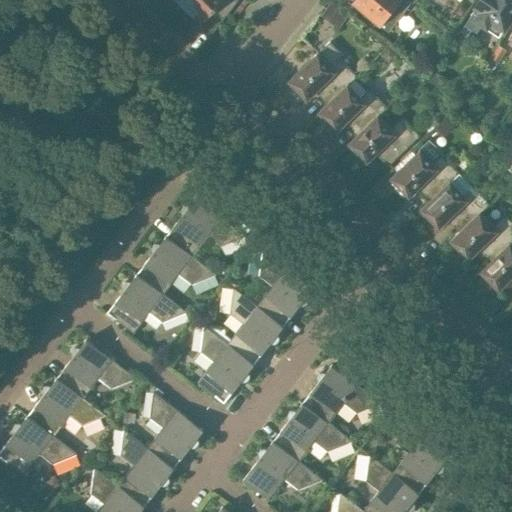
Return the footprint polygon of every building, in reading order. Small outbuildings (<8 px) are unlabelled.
[(189,0),(184,6),(200,22),(197,25),(209,37),(238,0),(189,0)] [(243,0),(236,10),(240,13),(249,1),(248,0),(243,0)] [(360,0),(371,8),(367,13),(381,25),(381,24),(390,30),(412,2),(410,0),(360,0)] [(463,21),(464,22),(458,31),(466,36),(472,27),(479,32),(484,25),(501,36),(506,29),(511,20),(511,0),(481,0),(477,6),(482,10),(477,17),(469,11),(463,21)] [(322,16),(337,28),(348,14),(333,3),(322,16)] [(462,17),(468,10),(461,5),(455,12),(462,17)] [(446,29),(442,37),(450,40),(454,32),(446,29)] [(348,83),(356,75),(339,58),(342,55),(328,42),(289,80),(308,99),(320,87),(324,90),(322,92),(330,101),(348,83)] [(500,45),(491,57),(499,62),(507,50),(500,45)] [(394,59),(399,55),(391,46),(382,54),(386,59),(394,59)] [(320,111),(338,130),(351,118),(354,121),(352,123),(360,131),(378,114),(386,106),(369,89),(361,97),(348,83),(330,101),(320,111)] [(381,148),(384,152),(382,154),(392,163),(420,135),(402,117),(391,127),(378,114),(360,131),(350,142),(369,160),(381,148)] [(433,163),(419,150),(395,174),(413,193),(425,181),(429,184),(427,186),(435,195),(458,172),(441,155),(433,163)] [(457,217),(466,225),(480,211),(489,203),(458,172),(435,195),(425,205),(443,224),(456,212),(459,215),(457,217)] [(184,211),(184,212),(166,235),(194,255),(211,233),(223,243),(245,236),(246,235),(196,197),(191,204),(190,203),(188,203),(187,203),(186,203),(185,204),(184,205),(183,206),(183,207),(183,209),(183,210),(184,211)] [(486,242),(489,246),(487,248),(496,256),(511,242),(511,240),(511,222),(504,214),(493,224),(480,211),(466,225),(455,236),(474,254),(486,242)] [(155,250),(137,273),(164,293),(181,271),(194,281),(216,274),(217,273),(194,255),(166,235),(161,242),(160,241),(159,241),(158,241),(157,241),(156,242),(155,243),(154,244),(154,245),(154,247),(154,248),(154,249),(155,250)] [(511,243),(511,242),(496,256),(486,266),(504,285),(511,277),(511,243)] [(258,304),(284,326),(302,302),(303,303),(304,303),(305,303),(306,303),(308,302),(308,301),(309,300),(309,299),(309,298),(309,296),(309,295),(308,294),(313,287),(264,249),(263,250),(262,273),(275,282),(258,304)] [(187,311),(164,293),(137,273),(132,280),(131,279),(130,279),(128,279),(127,279),(126,280),(125,281),(125,282),(124,283),(124,285),(124,286),(125,287),(126,288),(107,312),(134,332),(152,309),(165,319),(187,312),(187,311)] [(245,320),(228,342),(254,364),(272,340),(273,341),(275,341),(276,341),(277,341),(278,340),(279,339),(280,338),(280,337),(280,336),(280,334),(279,333),(279,332),(284,326),(258,304),(235,287),(234,287),(232,311),(245,320)] [(254,364),(228,342),(205,325),(205,326),(203,349),(216,358),(198,382),(224,402),(243,378),(244,379),(245,379),(247,379),(248,379),(249,378),(250,377),(250,376),(251,375),(251,374),(251,372),(250,371),(249,370),(254,364)] [(74,353),(75,354),(57,378),(84,397),(101,375),(114,385),(135,378),(136,377),(87,339),(81,346),(80,345),(79,345),(78,345),(76,345),(75,346),(74,347),(74,348),(73,349),(73,350),(74,352),(74,353)] [(332,364),(327,371),(325,370),(323,370),(321,371),(320,372),(319,374),(319,376),(319,377),(320,379),(302,402),(330,422),(346,400),(359,410),(381,403),(386,396),(372,385),(368,391),(332,364)] [(46,392),(28,415),(55,435),(72,413),(85,423),(106,415),(107,415),(84,397),(57,378),(52,384),(51,383),(50,383),(48,383),(47,383),(46,384),(45,385),(44,386),(44,387),(44,388),(44,390),(45,391),(46,392)] [(148,446),(174,468),(192,444),(193,445),(194,445),(196,445),(197,444),(198,444),(199,443),(200,442),(200,441),(200,439),(200,438),(199,437),(198,436),(204,429),(154,391),(153,392),(152,414),(165,424),(148,446)] [(291,417),(273,440),(300,460),(317,438),(330,448),(352,441),(353,440),(330,422),(302,402),(297,409),(296,408),(295,408),(294,408),(292,409),(291,409),(290,410),(290,411),(289,412),(289,414),(290,415),(290,416),(291,417)] [(410,449),(394,471),(419,493),(437,469),(439,470),(441,470),(443,469),(444,468),(445,467),(445,465),(445,463),(444,461),(449,454),(414,427),(419,421),(404,410),(399,417),(398,440),(410,449)] [(78,453),(55,435),(28,415),(23,422),(21,421),(20,421),(19,421),(18,421),(17,422),(16,423),(15,424),(15,425),(15,426),(15,428),(16,429),(16,430),(0,450),(0,455),(24,474),(42,451),(55,461),(77,453),(78,453)] [(135,497),(145,505),(163,482),(164,483),(165,483),(166,483),(168,482),(169,482),(170,481),(170,480),(171,479),(171,477),(170,476),(170,475),(169,474),(174,468),(148,446),(125,428),(124,429),(123,452),(136,462),(119,484),(135,497)] [(323,478),(300,460),(273,440),(268,447),(267,446),(266,446),(264,446),(263,446),(262,447),(261,448),(261,449),(260,450),(260,452),(260,453),(261,454),(262,455),(243,479),(270,499),(288,476),(301,486),(322,479),(323,478)] [(365,511),(404,511),(408,507),(411,508),(412,508),(413,508),(414,507),(415,506),(416,505),(416,504),(416,503),(416,501),(415,500),(414,499),(419,493),(394,471),(371,454),(370,455),(368,478),(381,487),(364,509),(363,510),(365,511)] [(135,497),(119,484),(96,466),(95,467),(94,490),(106,500),(97,511),(139,511),(145,505),(135,497)] [(365,511),(363,510),(364,509),(341,492),(340,493),(339,511),(365,511)]
